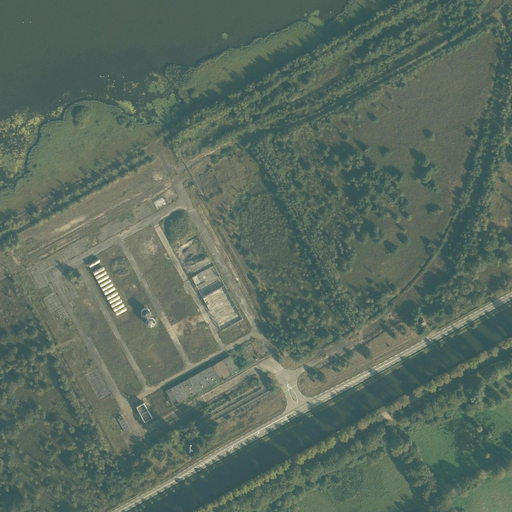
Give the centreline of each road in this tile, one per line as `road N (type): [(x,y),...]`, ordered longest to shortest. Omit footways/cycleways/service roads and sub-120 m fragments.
road 1 (track): [(504,10),(313,118),(236,143),(180,184)]
road 2 (secondary): [(303,407),(511,295)]
road 3 (track): [(201,511),(385,412)]
road 4 (secondary): [(117,511),(295,411)]
road 5 (unclassified): [(385,412),(511,342)]
